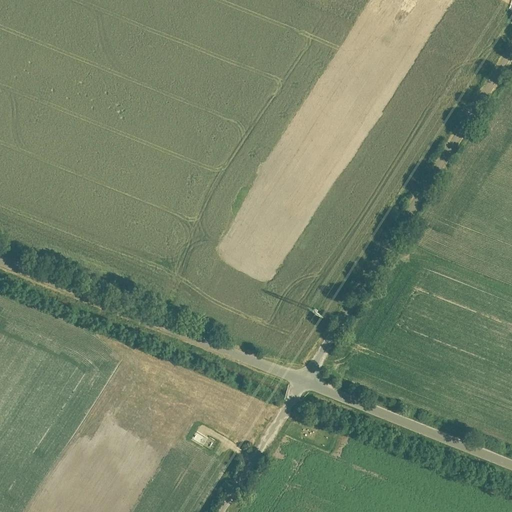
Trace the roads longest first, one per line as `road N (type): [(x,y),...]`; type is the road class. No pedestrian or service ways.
road 1 (unclassified): [(511,52),(303,379)]
road 2 (unclassified): [(0,257),(303,379)]
road 3 (unclassified): [(303,379),(511,467)]
road 4 (unclassified): [(303,379),(224,511)]
